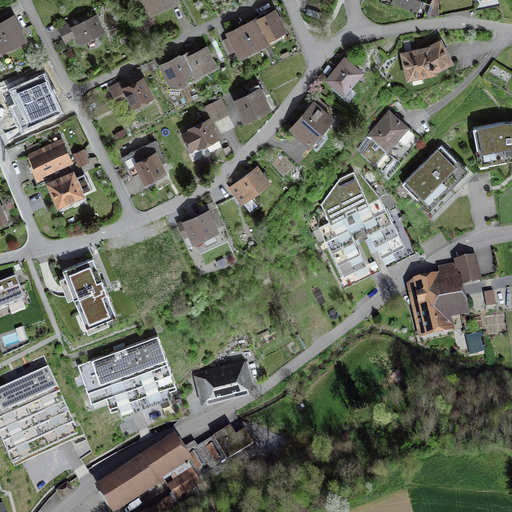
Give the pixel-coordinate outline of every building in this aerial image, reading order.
[(181,0),(143,0),(151,16),(182,0),(181,0)] [(393,0),(392,3),(419,12),(441,16),(440,0),(393,0)] [(259,17),(270,40),(289,30),(277,8),(259,17)] [(16,13),(0,20),(0,52),(28,40),(16,13)] [(73,21),(58,29),(66,44),(77,39),(81,46),(106,33),(97,15),(75,26),(73,21)] [(271,42),(270,40),(259,17),(257,15),(243,23),(257,50),(271,42)] [(240,59),(257,50),(243,23),(226,32),(229,37),(223,40),(231,54),(236,51),(240,59)] [(446,37),(401,51),(408,79),(436,74),(457,61),(446,37)] [(219,65),(208,43),(186,54),(193,68),(197,76),(219,65)] [(185,51),(159,63),(170,84),(187,84),(193,68),(186,54),(185,51)] [(346,55),(326,80),(347,96),(366,71),(346,55)] [(15,88),(26,114),(53,101),(42,76),(15,88)] [(134,108),(156,97),(145,76),(123,87),(134,108)] [(262,86),(236,98),(246,120),(272,107),(262,86)] [(223,98),(214,102),(222,118),(231,114),(223,98)] [(337,115),(316,98),(292,128),(313,145),(337,115)] [(214,122),(222,118),(214,102),(206,106),(211,116),(214,122)] [(369,135),(374,139),(389,151),(411,126),(391,109),(369,135)] [(211,116),(189,127),(190,130),(184,133),(192,149),(221,136),(214,122),(211,116)] [(511,119),(507,119),(475,127),(483,163),(511,157),(511,119)] [(63,138),(29,154),(41,178),(75,162),(63,138)] [(395,156),(389,151),(374,139),(363,152),(384,170),(395,156)] [(167,161),(157,140),(133,152),(137,161),(136,161),(146,181),(168,170),(164,163),(167,161)] [(442,144),(405,184),(430,207),(467,167),(442,144)] [(85,150),(74,154),(79,166),(90,162),(85,150)] [(260,163),(230,186),(244,205),(274,183),(260,163)] [(48,183),(59,208),(87,196),(76,170),(48,183)] [(354,174),(340,180),(322,205),(305,215),(341,288),(415,252),(386,191),(370,174),(358,179),(354,174)] [(0,198),(0,223),(9,220),(0,198)] [(212,206),(185,219),(196,241),(222,229),(212,206)] [(456,260),(457,264),(463,286),(483,280),(476,254),(456,260)] [(115,313),(92,258),(65,269),(87,325),(115,313)] [(468,303),(463,286),(457,264),(440,269),(441,273),(416,281),(406,283),(422,340),(456,330),(453,320),(483,311),(480,299),(468,303)] [(0,309),(25,299),(16,277),(0,283),(0,309)] [(495,291),(486,293),(488,307),(497,305),(495,291)] [(481,330),(466,335),(472,354),(487,349),(481,330)] [(157,334),(79,364),(92,397),(106,392),(112,406),(119,404),(121,411),(171,392),(169,386),(176,383),(157,334)] [(247,362),(195,374),(202,405),(254,393),(247,362)] [(47,368),(0,390),(0,431),(13,460),(76,430),(47,368)] [(232,428),(215,439),(228,460),(254,444),(246,430),(237,436),(232,428)] [(176,435),(98,486),(115,511),(118,511),(160,485),(159,484),(170,477),(174,483),(168,487),(173,494),(178,502),(203,486),(188,464),(194,461),(176,435)] [(58,493),(64,501),(74,493),(68,485),(58,493)] [(173,494),(145,511),(162,511),(178,502),(173,494)]
